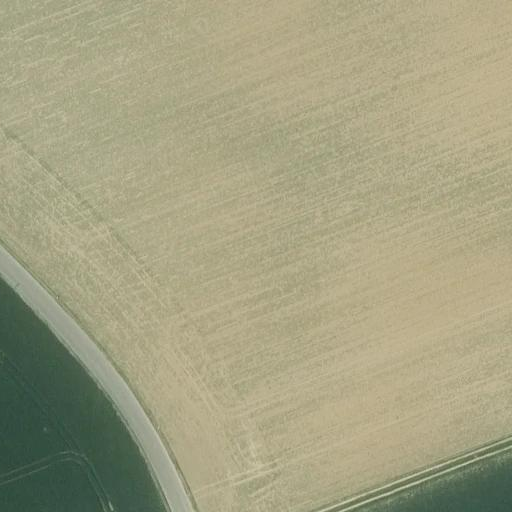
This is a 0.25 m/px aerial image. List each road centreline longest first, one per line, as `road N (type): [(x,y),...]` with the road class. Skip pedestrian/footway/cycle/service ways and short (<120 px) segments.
road 1 (unclassified): [(0,258),(98,364),(140,425),(183,511)]
road 2 (track): [(511,442),(325,511)]
